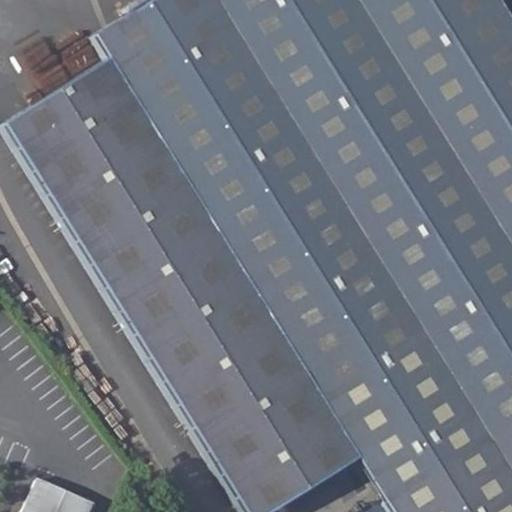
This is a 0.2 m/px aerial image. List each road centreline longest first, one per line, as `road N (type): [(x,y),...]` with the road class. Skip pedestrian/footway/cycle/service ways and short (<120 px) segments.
road 1 (unknown): [(0,174),(222,511)]
road 2 (unknown): [(322,511),(511,393)]
